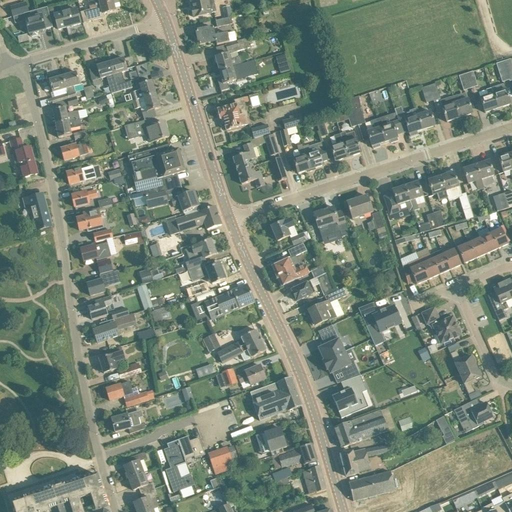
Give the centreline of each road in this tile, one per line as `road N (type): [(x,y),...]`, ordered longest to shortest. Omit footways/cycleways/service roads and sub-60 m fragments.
road 1 (residential): [(98,457),(45,145),(23,63)]
road 2 (secondary): [(343,511),(312,407),(230,220)]
road 3 (residential): [(230,220),(511,130)]
road 4 (secondary): [(230,220),(164,21)]
road 5 (residential): [(164,21),(23,63)]
